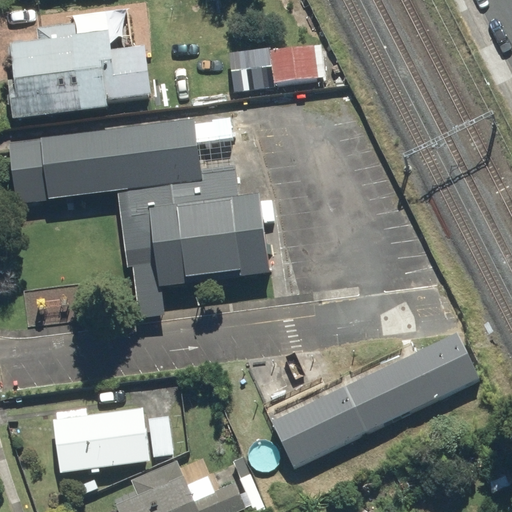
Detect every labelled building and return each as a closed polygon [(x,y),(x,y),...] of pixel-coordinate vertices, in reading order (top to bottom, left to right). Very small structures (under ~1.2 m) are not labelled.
[(15,83),(19,123),(112,113),(110,104),(156,99),(149,46),(115,50),(112,19),(39,27),(41,44),(13,47),(17,83),(15,83)] [(324,47),(271,52),(273,87),(327,82),(324,47)] [(307,93),(309,111),(352,107),(349,78),(334,79),(336,90),(307,93)] [(203,122),(9,146),(18,215),(127,202),(129,222),(153,219),(162,297),(280,282),(269,197),(241,200),(237,170),(210,173),(203,122)] [(463,339),(431,356),(471,430),(503,412),(463,339)] [(447,401),(425,355),(275,425),(296,472),(447,401)] [(64,475),(156,466),(155,460),(176,457),(173,419),(148,422),(148,412),(94,417),(93,409),(58,412),(64,475)] [(119,506),(121,511),(268,511),(260,493),(248,498),(242,483),(227,489),(221,474),(195,485),(185,461),(136,482),(142,496),(119,506)] [(285,488),(265,496),(271,511),(293,511),(295,511),(285,488)]
